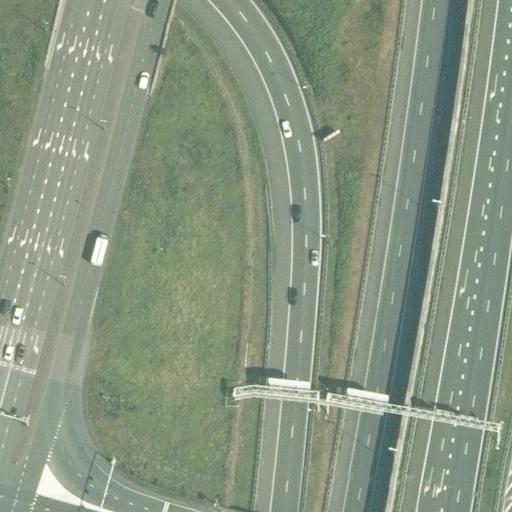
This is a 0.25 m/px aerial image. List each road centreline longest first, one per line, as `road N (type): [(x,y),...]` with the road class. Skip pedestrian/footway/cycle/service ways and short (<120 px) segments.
road 1 (motorway): [(229,0),(278,79),(302,174),(302,292),(282,511)]
road 2 (secondary): [(20,499),(158,0)]
road 3 (motorway): [(433,0),(355,511)]
road 4 (motorway): [(511,68),(447,511)]
road 5 (secondary): [(94,0),(0,360)]
